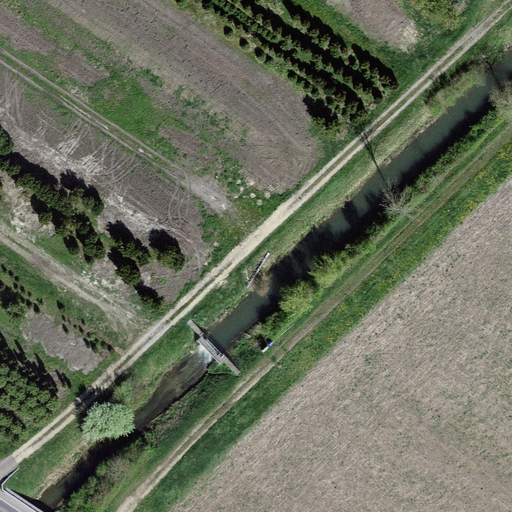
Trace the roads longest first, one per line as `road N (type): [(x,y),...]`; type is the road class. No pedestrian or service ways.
road 1 (track): [(0,478),(511,4)]
road 2 (track): [(126,511),(205,412),(508,123)]
